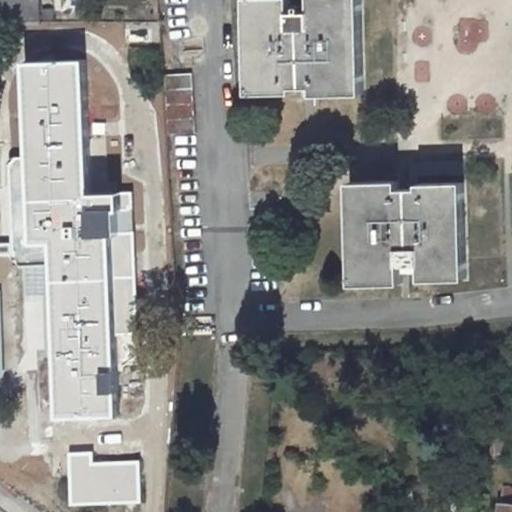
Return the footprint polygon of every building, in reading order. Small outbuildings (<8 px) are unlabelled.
[(0,0),(0,21),(38,21),(36,0),(0,0)] [(285,0),(240,0),(242,91),(287,90),(287,84),(306,85),(306,92),(356,91),(354,0),(306,0),(307,2),(286,3),(285,0)] [(139,45),(125,46),(126,66),(153,65),(152,48),(139,48),(139,45)] [(0,257),(11,257),(11,261),(19,269),(52,268),(58,416),(118,414),(115,336),(136,335),(132,234),(118,234),(117,210),(107,210),(106,177),(87,178),(83,61),(23,64),(27,158),(15,159),(6,167),(10,246),(0,246),(0,257)] [(188,73),(161,74),(164,134),(191,132),(188,73)] [(396,282),(396,269),(416,268),(415,278),(459,278),(457,182),(414,183),(414,188),(394,188),(394,181),(344,181),(345,283),(396,282)] [(140,450),(94,453),(94,442),(71,443),(72,494),(141,492),(140,450)] [(511,511),(511,487),(500,486),(497,511),(511,511)]
